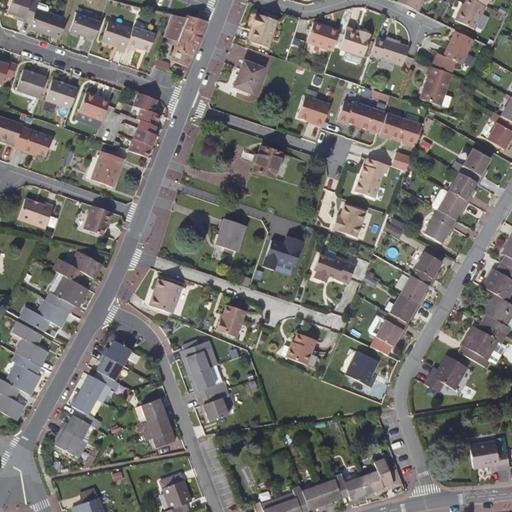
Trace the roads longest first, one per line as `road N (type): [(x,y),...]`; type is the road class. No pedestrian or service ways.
road 1 (residential): [(511,187),(402,378),(401,421),(428,503)]
road 2 (residential): [(102,304),(151,339),(215,511)]
road 3 (residential): [(124,254),(336,326)]
road 4 (residential): [(183,104),(0,41)]
road 5 (tertiary): [(19,456),(102,304)]
road 6 (residential): [(417,27),(366,1),(310,12),(262,0)]
road 7 (residential): [(334,157),(183,104)]
road 8 (residential): [(11,174),(140,216)]
